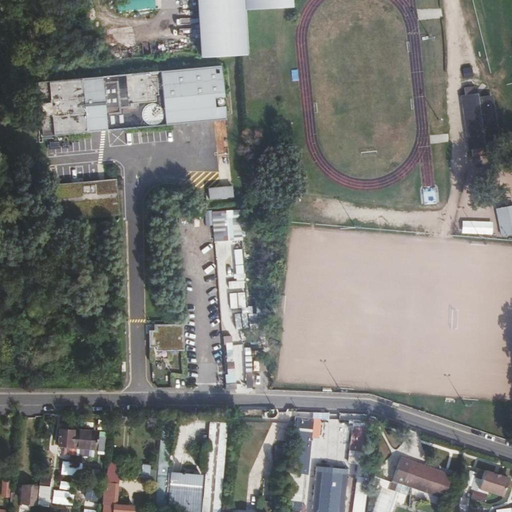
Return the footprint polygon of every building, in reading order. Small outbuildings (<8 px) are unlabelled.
[(117,0),(118,11),(155,10),(154,0),(117,0)] [(232,32),(229,0),(196,0),(199,33),(232,32)] [(229,0),(232,32),(233,48),(247,47),(244,2),(272,0),(229,0)] [(233,48),(232,32),(199,33),(201,51),(233,48)] [(39,72),(43,126),(227,112),(223,59),(39,72)] [(479,141),(473,87),(472,87),(471,80),(461,81),(461,89),(458,89),(461,115),(465,144),(468,144),(469,151),(480,150),(479,141)] [(493,129),(489,97),(486,97),(485,90),(474,91),(474,87),(473,87),(479,141),(480,150),(479,142),(482,142),(482,138),(491,137),(490,129),(493,129)] [(56,185),(57,206),(115,203),(114,182),(113,181),(113,174),(99,174),(99,173),(56,175),(57,185),(56,185)] [(208,181),(209,192),(233,190),(232,179),(208,181)] [(511,226),(511,211),(510,201),(497,203),(502,228),(511,226)] [(502,228),(497,203),(492,204),(497,229),(502,228)] [(204,232),(214,231),(214,211),(203,211),(204,232)] [(225,258),(228,320),(248,320),(245,235),(241,235),(240,221),(215,222),(216,239),(211,239),(211,249),(217,248),(218,258),(225,258)] [(148,328),(148,343),(155,343),(155,347),(182,347),(181,321),(154,322),(155,328),(148,328)] [(242,331),(232,332),(233,340),(243,339),(242,331)] [(252,347),(243,347),(244,366),(252,366),(252,347)] [(77,444),(79,428),(59,426),(56,442),(77,444)] [(350,426),(351,450),(369,449),(367,426),(350,426)] [(443,498),(450,476),(401,459),(393,482),(443,498)] [(338,500),(341,464),(320,462),(317,496),(310,497),(309,511),(346,511),(348,501),(338,500)] [(196,507),(200,471),(171,468),(167,504),(196,507)] [(502,495),(507,477),(484,469),(478,488),(502,495)] [(28,500),(29,483),(21,482),(19,499),(28,500)] [(391,482),(389,489),(384,487),(377,511),(391,511),(399,484),(391,482)] [(123,511),(125,502),(104,500),(102,511),(123,511)]
